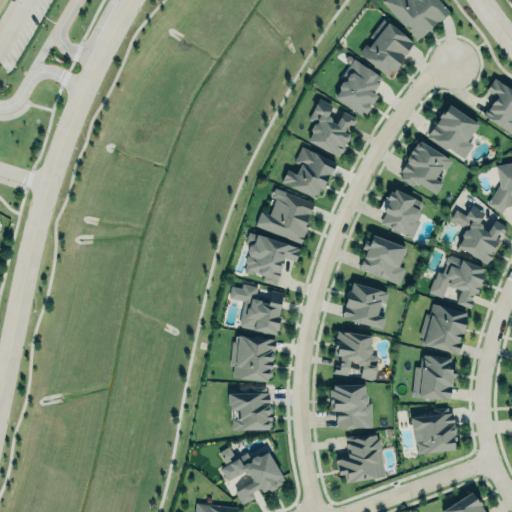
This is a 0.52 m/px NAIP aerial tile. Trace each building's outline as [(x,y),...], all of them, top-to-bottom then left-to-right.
[(382,0),(439,0),(448,9),(416,37),(382,0)] [(382,18),(368,36),(373,40),(368,46),(364,43),(358,53),(386,75),(391,69),(394,71),(397,67),(396,67),(398,64),(403,57),(402,56),(413,41),(382,18)] [(352,57),(338,77),(343,80),(341,81),(338,85),(338,90),(337,89),(334,93),(334,96),(359,114),(361,111),(364,113),(369,106),(365,104),(368,100),(371,103),(377,95),(371,91),(377,83),(376,82),(380,77),(352,57)] [(511,90),(494,78),(486,89),(496,96),(494,101),(492,101),(490,105),(490,104),(484,113),(511,132),(511,90)] [(306,140),(311,132),(309,129),(312,124),(316,122),(317,120),(316,119),(319,114),(312,110),(318,97),(354,117),(355,120),(354,123),(351,124),(347,122),(342,132),(347,134),(348,137),(346,141),(345,141),(342,146),(343,148),(341,151),(339,152),(337,156),(306,140)] [(426,136),(428,134),(427,134),(439,117),(438,116),(440,113),(442,114),(448,104),(477,123),(466,139),(472,144),(462,157),(453,151),(452,152),(447,148),(445,150),(426,136)] [(402,172),(400,171),(407,160),(406,158),(409,154),(408,153),(412,146),(413,147),(416,143),(418,142),(419,140),(450,159),(444,169),(440,167),(432,178),(440,183),(434,193),(414,180),(411,185),(399,177),(402,172)] [(312,197),(313,194),(315,195),(319,188),(322,189),(324,186),(322,185),(328,173),(329,174),(334,163),(301,146),(293,161),(300,164),(295,173),(286,169),(280,181),(312,197)] [(511,204),(504,206),(500,212),(485,203),(498,184),(494,165),(511,160),(511,204)] [(274,187),(313,202),(304,226),(306,227),(300,243),(254,225),(260,210),(268,214),(275,198),(270,196),(274,187)] [(379,223),(384,212),(382,210),(384,207),(389,210),(387,203),(388,199),(385,198),(389,190),(392,192),(394,188),(413,198),(410,205),(417,209),(419,213),(416,218),(419,221),(411,237),(379,223)] [(459,247),(457,250),(455,248),(457,244),(457,242),(459,238),(461,238),(460,234),(463,229),(466,228),(449,217),(455,208),(464,214),(467,209),(480,217),(477,221),(481,223),(481,227),(486,231),(491,224),(499,229),(500,227),(504,229),(499,238),(500,239),(491,255),(492,255),(490,258),(489,258),(488,260),(487,260),(485,263),(459,247)] [(248,233),(298,248),(295,260),(283,256),(275,283),(263,280),(264,275),(258,273),(258,272),(244,268),(245,264),(244,261),(246,255),(247,254),(246,252),(248,246),(252,243),(246,241),(248,233)] [(404,247),(372,234),(369,241),(364,240),(361,248),(366,250),(363,256),(362,255),(357,268),(398,283),(404,267),(397,265),(401,255),(402,254),(404,249),(404,248),(404,247)] [(482,268),(449,254),(446,255),(444,261),(445,263),(441,272),(436,270),(434,278),(432,277),(427,290),(441,296),(446,284),(460,290),(455,302),(468,308),(471,300),(470,299),(471,294),(472,295),(474,292),(476,293),(480,283),(479,282),(480,279),(479,279),(482,268)] [(381,326),(387,290),(348,283),(341,319),(381,326)] [(275,334),(284,292),(241,284),(238,299),(243,300),(238,326),(275,334)] [(431,302),(465,312),(464,315),(466,316),(461,333),(459,333),(457,341),(460,342),(457,353),(420,342),(422,336),(419,335),(425,313),(428,314),(431,302)] [(336,329),(370,335),(369,344),(370,347),(369,354),(377,355),(373,378),(358,375),(360,365),(358,365),(355,362),(349,361),(347,374),(332,372),(334,364),(338,365),(339,356),(332,355),(336,329)] [(274,339),(234,334),(233,340),(231,340),(228,365),(232,366),(230,378),(265,381),(266,378),(268,377),(270,375),(270,361),(269,361),(272,359),(272,356),(270,352),(273,351),(274,339)] [(422,354),(449,357),(449,361),(451,361),(450,368),(454,369),(453,377),(451,376),(448,399),(411,395),(414,366),(419,366),(420,356),(422,356),(422,354)] [(332,385),(363,384),(363,393),(367,396),(367,402),(370,402),(370,427),(335,427),(334,411),(329,411),(328,389),(332,389),(332,385)] [(267,429),(230,430),(230,417),(236,417),(235,410),(228,410),(228,406),(227,406),(226,393),(250,392),(250,387),(264,386),(264,393),(267,393),(268,405),(270,408),(270,420),(269,422),(270,425),(267,427),(267,429)] [(409,416),(410,429),(412,429),(413,442),(416,442),(417,452),(453,448),(452,436),(454,435),(453,432),(455,431),(454,427),(453,426),(452,424),(447,424),(447,423),(453,422),(452,411),(409,416)] [(335,460),(348,458),(345,437),(375,432),(376,437),(379,439),(385,476),(345,482),(344,474),(337,475),(335,460)] [(227,446),(217,452),(225,465),(219,468),(227,480),(242,472),(244,475),(248,475),(251,481),(234,492),(241,504),(246,501),(254,497),(251,492),(258,488),(261,493),(267,489),(269,492),(276,488),(275,486),(280,483),(279,480),(281,478),(266,452),(259,456),(255,455),(250,458),(245,451),(234,458),(227,446)] [(442,511),(441,511),(470,492),(474,498),(476,497),(481,505),(479,505),(483,511),(442,511)] [(194,511),(195,503),(205,504),(206,495),(210,496),(209,504),(237,507),(236,511),(194,511)]
